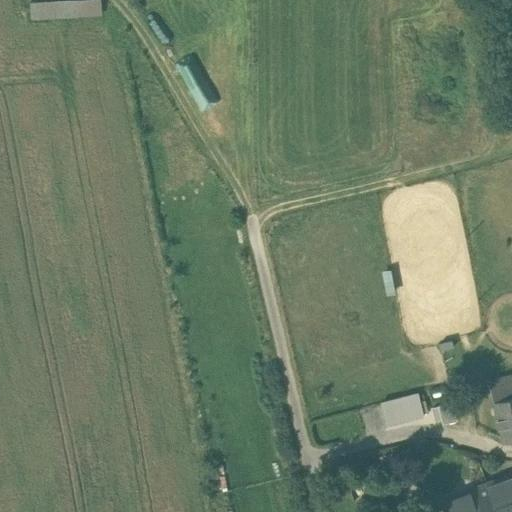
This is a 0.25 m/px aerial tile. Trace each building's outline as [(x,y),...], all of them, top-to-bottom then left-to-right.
[(84,0),(32,2),(32,16),(103,14),(102,0),(84,0)] [(511,371),(486,378),(491,400),(490,401),(499,442),(511,439),(511,371)] [(418,393),(378,402),(385,429),(425,419),(418,393)] [(441,423),(460,416),(455,401),(436,408),(441,423)] [(511,511),(511,474),(442,499),(446,511),(511,511)]
